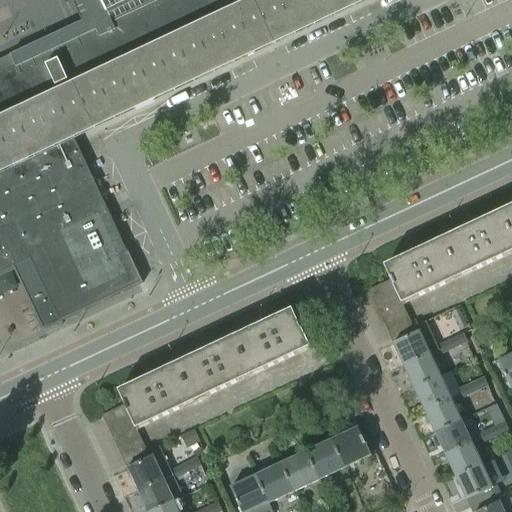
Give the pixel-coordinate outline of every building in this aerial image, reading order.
[(105,311),(147,291),(133,262),(76,140),(374,0),(155,0),(120,17),(96,28),(24,62),(0,73),(0,274),(31,260),(60,324),(102,304),(105,311)] [(82,0),(86,8),(96,28),(120,17),(155,0),(82,0)] [(511,237),(511,208),(501,213),(511,237)] [(472,227),(490,265),(511,255),(511,237),(501,213),(477,225),(475,220),(470,223),(472,227)] [(461,279),(490,265),(472,227),(470,223),(465,225),(467,229),(443,240),(461,279)] [(415,254),(433,292),(461,279),(443,240),(419,252),(417,247),(413,250),(415,254)] [(403,306),(433,292),(415,254),(413,250),(408,252),(410,256),(385,268),(390,278),(391,281),(394,286),(396,292),(401,302),(403,306)] [(368,291),(374,302),(396,292),(394,286),(391,281),(368,291)] [(378,313),(401,302),(396,292),(374,302),(378,313)] [(378,313),(384,323),(406,313),(403,306),(401,302),(378,313)] [(264,325),(282,363),(311,349),(303,332),(300,324),(293,311),(268,323),(266,318),(262,321),(264,325)] [(411,324),(406,313),(384,323),(389,334),(411,324)] [(253,377),(282,363),(264,325),(262,321),(257,323),(259,327),(235,338),(253,377)] [(413,329),(416,334),(393,344),(404,368),(430,356),(439,351),(441,355),(453,350),(449,342),(437,347),(426,323),(413,329)] [(389,334),(393,344),(416,334),(413,329),(411,324),(389,334)] [(449,342),(453,350),(468,343),(464,335),(449,342)] [(206,352),(225,390),(253,377),(235,338),(211,349),(209,345),(204,347),(206,352)] [(196,404),(225,390),(206,352),(204,347),(200,350),(202,354),(178,365),(196,404)] [(404,368),(415,390),(440,378),(430,356),(404,368)] [(511,390),(511,356),(498,363),(511,391),(511,390)] [(149,378),(167,417),(196,404),(178,365),(154,376),(152,372),(147,374),(149,378)] [(129,413),(130,416),(135,426),(137,431),(167,417),(149,378),(147,374),(143,377),(144,381),(119,392),(125,404),(125,405),(129,413)] [(450,399),(440,378),(415,390),(425,412),(450,399)] [(471,385),(474,393),(488,387),(484,379),(471,385)] [(474,393),(471,385),(458,391),(461,399),(474,393)] [(425,412),(435,434),(461,422),(450,399),(425,412)] [(103,416),(103,417),(108,426),(130,416),(129,413),(125,405),(103,416)] [(497,406),(486,410),(493,424),(503,419),(497,406)] [(130,416),(108,426),(112,436),(135,426),(130,416)] [(466,433),(461,422),(435,434),(446,456),(471,444),(480,440),(482,444),(495,438),(492,430),(479,436),(475,429),(466,433)] [(505,423),(492,430),(495,438),(509,431),(505,423)] [(135,426),(112,436),(118,447),(140,437),(137,431),(135,426)] [(333,441),(346,469),(372,457),(359,429),(333,441)] [(140,437),(118,447),(123,458),(145,448),(140,437)] [(307,453),(320,481),(346,469),(333,441),(307,453)] [(446,456),(456,477),(481,465),(471,444),(446,456)] [(148,453),(150,458),(128,469),(139,492),(173,476),(171,472),(160,447),(148,453)] [(145,448),(123,458),(128,469),(150,458),(148,453),(145,448)] [(282,465),(295,493),(320,481),(307,453),(282,465)] [(184,466),(188,474),(201,467),(198,459),(184,466)] [(256,477),(269,505),(295,493),(282,465),(256,477)] [(493,489),(481,465),(456,477),(467,501),(483,493),(486,500),(500,494),(497,487),(493,489)] [(171,472),(173,476),(175,480),(188,474),(184,466),(171,472)] [(173,476),(139,492),(147,511),(153,511),(175,502),(184,498),(175,480),(173,476)] [(253,511),(269,505),(256,477),(231,488),(241,511),(253,511)] [(480,511),(503,511),(499,503),(503,501),(500,494),(486,500),(490,508),(480,511)] [(179,511),(175,502),(153,511),(179,511)] [(205,510),(206,511),(220,511),(222,511),(218,503),(205,510)]
